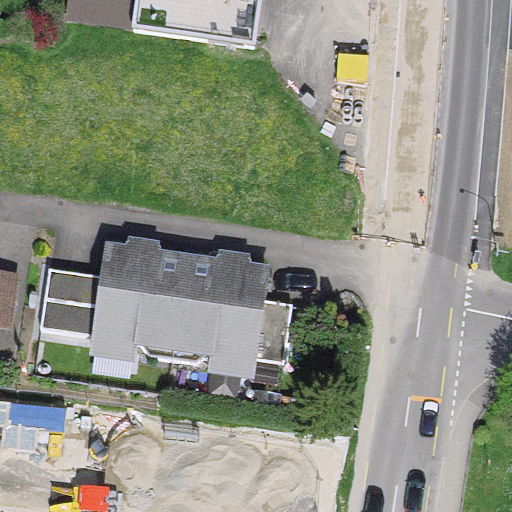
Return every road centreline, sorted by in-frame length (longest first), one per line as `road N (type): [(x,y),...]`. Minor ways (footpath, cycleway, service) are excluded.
road 1 (secondary): [(443,0),(419,299)]
road 2 (secondary): [(419,299),(389,511)]
